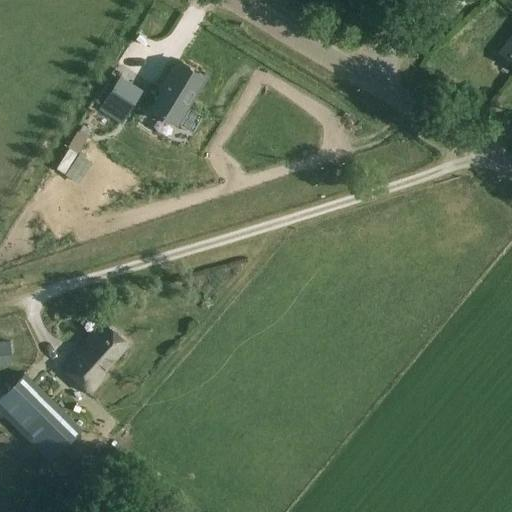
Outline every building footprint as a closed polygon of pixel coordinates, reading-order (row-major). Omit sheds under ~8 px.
[(511,36),(499,54),(511,63),(511,36)] [(163,91),(152,109),(176,123),(187,106),(188,106),(206,77),(178,60),(160,90),(163,91)] [(127,343),(103,322),(63,369),(91,393),(108,373),(104,370),(127,343)] [(0,362),(11,362),(10,342),(0,342),(0,362)] [(81,429),(24,374),(0,398),(0,412),(50,461),(81,429)]
